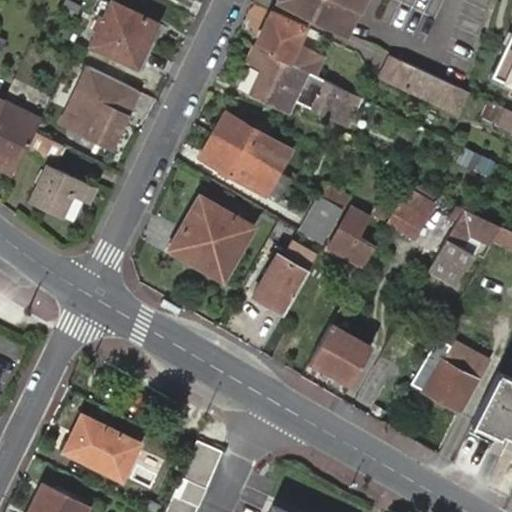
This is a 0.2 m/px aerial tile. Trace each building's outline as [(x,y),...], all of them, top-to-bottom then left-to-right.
[(81,6),(66,0),(65,0),(59,13),(75,21),(81,6)] [(286,0),(285,1),(343,30),(357,0),(286,0)] [(93,46),(138,68),(158,23),(114,2),(93,46)] [(274,30),(283,13),(277,11),(268,27),(274,30)] [(268,27),(261,43),(295,61),(314,70),(318,72),(325,56),(303,45),(312,28),(283,13),(274,30),(268,27)] [(295,61),(261,43),(253,58),(268,65),(255,93),(293,112),(314,70),(295,61)] [(511,45),(497,79),(511,85),(511,45)] [(381,82),(455,118),(466,97),(392,60),(381,82)] [(137,90),(90,67),(64,121),(114,145),(129,114),(124,112),(129,103),(131,104),(137,90)] [(348,114),(359,92),(326,76),(313,101),(325,107),(328,103),(348,114)] [(129,114),(140,91),(137,90),(131,104),(129,103),(124,112),(129,114)] [(0,169),(12,176),(25,149),(34,132),(40,120),(0,99),(0,169)] [(227,129),(224,135),(285,169),(297,147),(232,108),(222,126),(227,129)] [(511,131),(511,114),(506,111),(499,125),(511,131)] [(488,116),(484,125),(489,128),(494,119),(488,116)] [(222,126),(218,132),(224,135),(227,129),(222,126)] [(25,149),(35,154),(44,137),(34,132),(25,149)] [(224,135),(218,132),(208,149),(213,152),(210,157),(271,192),(275,186),(285,169),(224,135)] [(49,162),(59,144),(44,137),(35,154),(49,162)] [(95,186),(49,162),(33,195),(74,216),(84,195),(89,198),(95,186)] [(286,192),(296,175),(285,169),(275,186),(286,192)] [(416,232),(439,191),(412,177),(399,199),(403,202),(394,219),(416,232)] [(329,183),(325,191),(345,202),(350,194),(329,183)] [(321,189),(301,224),(325,238),(345,202),(325,191),(321,189)] [(227,272),(257,222),(206,193),(178,243),(227,272)] [(398,202),(385,195),(376,211),(388,218),(398,202)] [(483,238),(489,242),(493,236),(501,222),(465,204),(429,266),(456,283),(483,238)] [(339,253),(361,265),(373,244),(356,234),(367,215),(349,205),(330,239),(343,246),(339,253)] [(511,227),(501,222),(493,236),(511,246),(511,227)] [(293,238),(286,250),(310,264),(316,252),(293,238)] [(326,245),(339,253),(343,246),(330,239),(326,245)] [(373,244),(361,265),(376,274),(388,252),(373,244)] [(255,290),(285,307),(310,264),(286,250),(280,247),(255,290)] [(307,358),(349,383),(370,347),(328,322),(307,358)] [(429,390),(438,395),(450,402),(462,409),(492,354),(460,337),(429,390)] [(511,378),(502,374),(481,416),(500,426),(502,422),(511,427),(511,426),(511,378)] [(450,402),(438,395),(433,404),(445,411),(450,402)] [(61,449),(82,458),(90,440),(77,434),(87,415),(78,412),(61,449)] [(90,440),(82,458),(119,476),(138,439),(87,415),(77,434),(90,440)] [(192,437),(159,511),(189,511),(217,448),(192,437)] [(41,484),(35,499),(47,504),(54,490),(41,484)] [(27,511),(84,511),(87,507),(54,490),(47,504),(35,499),(27,511)]
